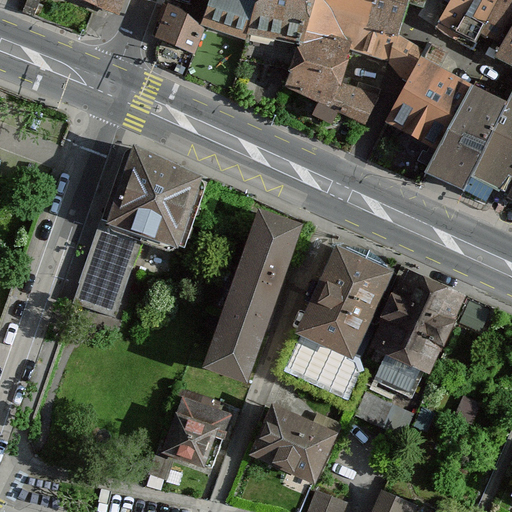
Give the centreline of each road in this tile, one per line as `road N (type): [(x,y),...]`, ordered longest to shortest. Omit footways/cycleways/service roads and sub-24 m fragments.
road 1 (residential): [(345,194),(218,511)]
road 2 (residential): [(0,405),(114,90)]
road 3 (primary): [(114,90),(345,194)]
road 4 (primary): [(345,194),(511,270)]
road 5 (primary): [(0,44),(114,90)]
